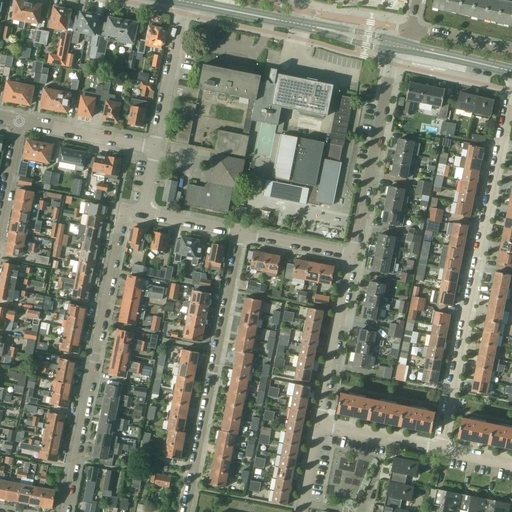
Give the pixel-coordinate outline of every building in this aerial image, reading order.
[(19,27),(24,28),(29,3),(16,0),(13,19),(22,21),(21,23),(20,23),(19,27)] [(511,27),(511,5),(488,0),(434,0),(433,9),(511,27)] [(29,3),(24,28),(29,29),(30,25),(28,25),(29,22),(38,24),(42,5),(29,3)] [(65,66),(67,59),(67,58),(69,46),(72,34),(69,33),(71,23),(68,23),(70,11),(67,10),(66,8),(59,7),(58,9),(54,8),(50,27),(62,29),(57,56),(49,54),(47,63),(65,67),(65,66)] [(79,32),(86,33),(90,13),(85,12),(84,13),(81,13),(80,18),(77,17),(72,42),(77,43),(79,32)] [(90,13),(86,33),(93,34),(89,59),(95,60),(98,47),(96,47),(101,22),(98,21),(99,16),(95,16),(95,14),(90,13)] [(106,38),(119,41),(123,21),(109,18),(109,23),(103,22),(98,47),(95,60),(95,61),(104,63),(108,43),(105,43),(106,38)] [(123,21),(119,41),(118,45),(125,46),(125,42),(133,43),(137,23),(123,21)] [(162,28),(148,26),(146,40),(149,41),(148,46),(161,49),(162,45),(165,44),(167,31),(164,31),(162,28)] [(4,27),(2,38),(9,39),(10,39),(12,29),(4,27)] [(34,43),(40,44),(43,32),(36,30),(34,43)] [(43,32),(40,44),(46,45),(49,33),(43,32)] [(140,41),(137,53),(143,54),(146,42),(140,41)] [(137,53),(130,51),(127,68),(133,69),(137,53)] [(68,55),(66,67),(72,68),(74,56),(68,55)] [(160,68),(162,57),(155,56),(153,67),(160,68)] [(33,82),(40,83),(43,68),(43,63),(36,62),(33,73),(35,74),(33,82)] [(252,121),(252,119),(256,101),(260,82),(261,76),(254,75),(246,73),(225,69),(218,68),(203,65),(198,89),(249,100),(245,120),(252,121)] [(43,68),(40,83),(46,84),(49,69),(43,68)] [(265,83),(260,82),(256,101),(252,119),(252,121),(277,126),(281,108),(298,112),(298,113),(298,114),(299,114),(299,115),(300,115),(300,116),(301,116),(302,116),(319,120),(320,120),(321,120),(322,119),(323,119),(323,118),(324,118),(324,117),(325,116),(325,115),(327,116),(333,86),(317,83),(317,81),(307,79),(307,81),(291,78),(277,75),(277,76),(276,76),(277,71),(271,69),(268,81),(265,83)] [(4,100),(16,102),(20,85),(13,84),(13,80),(8,79),(4,100)] [(77,91),(79,82),(72,80),(71,90),(77,91)] [(20,85),(16,102),(30,105),(34,84),(28,83),(21,81),(20,85)] [(141,96),(148,97),(149,91),(152,91),(153,84),(141,82),(139,89),(142,90),(141,96)] [(445,90),(410,82),(406,101),(407,101),(404,114),(412,116),(414,102),(441,108),(439,118),(446,119),(449,104),(443,103),(445,90)] [(104,86),(102,96),(101,101),(106,102),(103,119),(117,122),(121,100),(115,99),(115,96),(109,95),(111,84),(105,83),(104,86)] [(102,96),(104,86),(97,85),(95,94),(102,96)] [(41,107),(54,110),(57,92),(50,91),(51,87),(45,86),(41,107)] [(57,92),(54,110),(66,112),(70,91),(58,89),(57,92)] [(456,108),(473,112),(476,97),(460,93),(456,108)] [(89,99),(82,97),(79,114),(91,117),(96,96),(90,95),(89,99)] [(338,96),(329,144),(342,147),(343,147),(353,99),(338,96)] [(476,97),(473,112),(490,116),(493,101),(476,97)] [(187,143),(194,104),(180,102),(173,141),(187,143)] [(138,103),(137,108),(132,107),(129,124),(142,127),(145,109),(144,109),(144,104),(138,103)] [(456,124),(449,123),(446,137),(453,138),(456,124)] [(249,136),(242,135),(218,130),(214,150),(214,151),(245,157),(249,136)] [(486,137),(472,134),(470,142),(484,144),(486,137)] [(320,204),(332,206),(340,163),(339,163),(342,147),(329,144),(282,135),(273,178),(269,177),(268,181),(266,181),(263,196),(306,205),(306,204),(319,207),(320,204)] [(396,152),(412,155),(414,142),(398,139),(396,152)] [(442,146),(449,148),(451,140),(444,139),(442,146)] [(27,141),(23,162),(29,163),(29,162),(36,163),(36,160),(40,143),(27,141)] [(481,161),(483,149),(469,146),(469,144),(464,142),(462,150),(468,151),(466,158),(481,161)] [(36,160),(36,163),(43,164),(42,166),(48,167),(52,146),(40,143),(36,160)] [(86,153),(61,148),(58,163),(76,166),(75,171),(83,172),(86,153)] [(394,163),(410,166),(412,155),(396,152),(394,163)] [(429,158),(436,160),(438,153),(430,152),(429,158)] [(448,154),(441,153),(438,164),(445,166),(448,154)] [(93,171),(105,174),(108,157),(96,154),(93,171)] [(213,211),(228,214),(232,193),(231,193),(232,187),(239,188),(244,161),(217,155),(210,189),(188,184),(184,205),(199,208),(199,207),(213,210),(213,211)] [(104,178),(116,180),(121,159),(108,157),(105,174),(104,178)] [(459,168),(464,169),(478,172),(481,161),(466,158),(461,157),(459,168)] [(408,174),(410,166),(394,163),(391,175),(412,179),(413,175),(408,174)] [(438,164),(436,175),(443,176),(445,166),(438,164)] [(462,180),(476,183),(478,172),(464,169),(462,180)] [(45,171),(42,184),(49,185),(52,173),(52,172),(45,171)] [(59,174),(52,173),(49,185),(57,187),(59,174)] [(31,188),(32,179),(20,177),(19,185),(31,188)] [(80,180),(77,195),(83,196),(86,181),(80,180)] [(165,192),(175,194),(177,182),(167,180),(165,192)] [(418,180),(416,186),(430,189),(432,183),(424,182),(418,180)] [(459,192),(474,195),(476,183),(462,180),(459,192)] [(430,189),(416,186),(415,194),(429,197),(430,189)] [(386,199),(402,202),(406,203),(408,197),(403,196),(405,190),(389,187),(386,199)] [(18,189),(16,200),(34,204),(34,199),(33,199),(34,192),(18,189)] [(173,202),(175,194),(165,192),(163,201),(173,202)] [(474,195),(459,192),(457,203),(472,206),(474,195)] [(61,200),(62,195),(47,193),(46,197),(53,198),(52,200),(58,201),(59,199),(61,200)] [(384,211),(400,214),(402,202),(386,199),(384,211)] [(33,207),(34,204),(16,200),(14,211),(30,215),(31,207),(33,207)] [(106,207),(86,203),(83,215),(88,216),(104,219),(106,207)] [(469,218),(472,206),(457,203),(455,215),(469,218)] [(246,208),(237,207),(235,218),(244,219),(246,208)] [(430,208),(429,214),(442,217),(443,210),(430,208)] [(29,220),(30,215),(14,211),(12,222),(42,228),(43,221),(36,220),(35,221),(29,220)] [(400,214),(384,211),(381,223),(397,226),(402,227),(405,215),(400,214)] [(429,214),(427,221),(434,222),(441,223),(442,217),(429,214)] [(88,216),(86,227),(102,230),(104,219),(88,216)] [(40,235),(42,228),(12,222),(10,233),(26,236),(27,230),(34,231),(33,234),(40,235)] [(451,235),(465,238),(467,227),(453,224),(451,235)] [(102,230),(86,227),(80,226),(78,237),(84,238),(100,242),(102,230)] [(408,235),(421,237),(422,231),(409,228),(408,235)] [(511,230),(504,228),(501,240),(511,242),(511,230)] [(145,231),(133,229),(130,243),(136,244),(135,250),(142,251),(144,239),(143,239),(145,231)] [(10,233),(7,243),(24,246),(26,236),(10,233)] [(167,235),(155,233),(152,249),(158,251),(158,254),(163,255),(164,249),(166,249),(166,245),(165,243),(167,235)] [(377,247),(393,250),(395,238),(379,235),(377,247)] [(420,243),(421,237),(408,235),(406,241),(411,242),(420,243)] [(451,235),(448,246),(463,249),(465,238),(451,235)] [(84,238),(81,250),(97,253),(100,242),(84,238)] [(187,256),(190,240),(183,238),(182,241),(178,240),(175,253),(176,254),(175,261),(180,262),(181,255),(187,256)] [(198,241),(190,240),(187,256),(193,257),(192,264),(197,265),(198,258),(200,258),(202,244),(198,244),(198,241)] [(511,242),(501,240),(499,252),(511,254),(511,242)] [(410,247),(409,253),(410,253),(413,254),(415,254),(417,255),(420,243),(411,242),(410,247)] [(24,246),(7,243),(5,253),(21,257),(23,251),(37,253),(38,249),(32,248),(24,246)] [(220,268),(221,264),(225,247),(212,244),(209,260),(206,259),(205,268),(211,269),(212,267),(220,268)] [(62,246),(60,246),(55,245),(52,257),(59,259),(62,246)] [(463,249),(448,246),(442,245),(440,257),(460,261),(463,249)] [(374,258),(390,262),(393,250),(377,247),(374,258)] [(81,250),(79,262),(95,265),(97,253),(81,250)] [(251,269),(264,272),(267,255),(254,252),(251,269)] [(511,267),(511,254),(499,252),(496,264),(511,267)] [(280,257),(267,255),(264,272),(263,275),(276,278),(280,257)] [(37,256),(36,263),(48,266),(49,258),(37,256)] [(460,261),(440,257),(438,268),(444,269),(458,272),(460,261)] [(395,262),(390,262),(374,258),(372,271),(392,275),(395,262)] [(293,277),(305,280),(309,263),(296,260),(295,266),(288,265),(285,279),(292,280),(293,277)] [(77,274),(93,277),(95,265),(79,262),(77,274)] [(13,277),(17,278),(18,272),(19,266),(3,263),(1,275),(13,278),(13,277)] [(321,265),(309,263),(305,280),(318,282),(321,265)] [(133,265),(131,273),(141,275),(143,268),(143,267),(133,265)] [(321,265),(318,282),(331,285),(334,268),(321,265)] [(155,277),(165,279),(167,268),(161,267),(160,271),(156,270),(155,277)] [(167,267),(167,268),(165,279),(171,281),(173,268),(167,267)] [(143,268),(141,275),(155,277),(156,270),(143,268)] [(444,269),(442,280),(456,283),(458,272),(444,269)] [(199,286),(201,273),(193,272),(191,285),(199,286)] [(129,276),(126,288),(163,295),(164,289),(165,288),(149,285),(148,288),(143,287),(145,280),(141,279),(141,275),(131,273),(130,277),(129,276)] [(494,276),(492,285),(508,289),(511,289),(511,283),(509,283),(510,276),(495,273),(494,276)] [(61,277),(60,282),(65,283),(75,285),(90,288),(93,277),(77,274),(76,276),(76,280),(61,277)] [(402,274),(401,281),(409,283),(410,282),(410,279),(411,276),(402,274)] [(13,278),(1,275),(0,280),(0,287),(11,289),(15,290),(17,278),(13,277),(13,278)] [(210,288),(211,281),(201,279),(200,286),(210,288)] [(25,280),(24,284),(42,288),(42,283),(25,280)] [(454,295),(456,283),(442,280),(439,292),(454,295)] [(246,289),(260,292),(261,284),(248,281),(246,289)] [(90,288),(75,285),(65,283),(60,282),(59,288),(64,289),(64,288),(74,290),(72,297),(88,300),(90,288)] [(367,294),(383,298),(385,285),(369,282),(367,294)] [(177,300),(180,285),(172,284),(169,299),(177,300)] [(508,289),(492,285),(490,297),(506,300),(508,289)] [(11,289),(0,287),(0,299),(13,302),(15,290),(11,289)] [(192,296),(191,303),(208,306),(211,294),(193,291),(194,288),(188,287),(187,295),(192,296)] [(162,301),(163,295),(126,288),(124,299),(140,302),(141,296),(148,297),(148,298),(162,301)] [(294,302),(301,303),(303,292),(296,291),(294,302)] [(454,295),(439,292),(434,291),(432,302),(451,306),(454,295)] [(365,306),(381,309),(388,311),(389,306),(384,304),(383,306),(381,306),(383,298),(367,294),(365,306)] [(330,298),(315,295),(314,302),(328,305),(330,298)] [(50,302),(51,298),(46,297),(43,311),(50,312),(52,302),(50,302)] [(410,303),(424,306),(425,299),(416,297),(412,297),(411,297),(410,303)] [(506,300),(490,297),(488,309),(503,312),(506,300)] [(245,298),(243,311),(259,315),(262,301),(245,298)] [(122,311),(144,315),(145,311),(139,309),(140,302),(124,299),(122,311)] [(406,302),(400,301),(398,313),(406,314),(408,303),(406,302)] [(208,306),(191,303),(184,302),(183,307),(190,308),(188,315),(206,318),(208,306)] [(423,312),(424,306),(410,303),(407,319),(415,321),(417,311),(423,312)] [(64,316),(84,320),(87,308),(70,304),(68,312),(60,310),(59,315),(60,315),(64,316)] [(379,317),(381,309),(365,306),(362,318),(381,322),(382,318),(379,317)] [(0,308),(0,318),(13,321),(15,311),(0,308)] [(306,320),(321,323),(324,311),(309,308),(306,320)] [(27,318),(40,320),(41,312),(34,310),(29,309),(27,318)] [(485,321),(501,324),(503,312),(488,309),(485,321)] [(144,315),(122,311),(120,322),(136,325),(137,318),(143,320),(144,315)] [(240,325),(256,328),(259,315),(243,311),(240,325)] [(433,324),(447,327),(449,316),(435,313),(433,324)] [(188,315),(186,327),(204,330),(206,318),(188,315)] [(66,321),(65,328),(82,331),(84,320),(64,316),(63,321),(64,321),(66,321)] [(13,321),(0,318),(0,329),(9,331),(11,331),(13,321)] [(407,319),(405,330),(412,332),(415,321),(407,319)] [(304,332),(319,335),(321,323),(306,320),(304,332)] [(388,330),(402,332),(404,322),(396,320),(396,324),(390,323),(388,330)] [(501,324),(485,321),(483,332),(499,336),(501,324)] [(41,323),(39,335),(45,336),(47,325),(41,323)] [(431,336),(445,339),(447,327),(433,324),(431,336)] [(238,338),(254,341),(256,328),(240,325),(238,338)] [(202,342),(204,330),(186,327),(184,339),(202,342)] [(82,331),(65,328),(64,334),(61,334),(60,339),(80,343),(82,331)] [(33,332),(25,330),(23,339),(28,339),(35,341),(36,341),(38,333),(33,332)] [(118,330),(116,341),(146,347),(147,343),(133,340),(135,333),(118,330)] [(357,342),(374,345),(380,346),(381,341),(375,340),(376,333),(360,330),(357,342)] [(401,339),(402,332),(388,330),(387,336),(401,339)] [(405,330),(403,342),(410,343),(410,342),(416,343),(417,338),(411,337),(412,332),(405,330)] [(302,344),(317,347),(319,335),(304,332),(302,344)] [(496,347),(501,348),(503,336),(499,336),(483,332),(480,344),(496,347)] [(428,347),(443,350),(445,339),(431,336),(428,347)] [(235,351),(251,354),(254,341),(238,338),(235,351)] [(78,354),(80,343),(60,339),(59,344),(62,344),(61,351),(78,354)] [(145,352),(146,347),(116,341),(114,352),(130,355),(132,349),(145,352)] [(374,345),(357,342),(355,354),(371,357),(374,345)] [(403,342),(401,351),(408,352),(410,343),(403,342)] [(48,345),(38,343),(36,350),(47,352),(48,345)] [(299,355),(314,358),(317,347),(302,344),(299,355)] [(496,347),(480,344),(478,356),(494,359),(496,347)] [(443,350),(428,347),(426,358),(440,361),(443,350)] [(0,350),(0,362),(4,364),(4,363),(10,364),(11,357),(16,358),(17,353),(10,352),(6,351),(0,350)] [(183,350),(181,363),(197,367),(200,353),(183,350)] [(251,354),(235,351),(235,352),(237,352),(234,365),(251,368),(253,355),(251,354)] [(49,369),(54,370),(74,374),(76,362),(59,359),(58,366),(37,362),(38,353),(36,352),(33,366),(43,368),(49,369)] [(112,364),(142,370),(143,365),(129,362),(130,355),(114,352),(112,364)] [(371,357),(355,354),(353,366),(369,369),(371,357)] [(297,367),(312,370),(314,358),(299,355),(297,367)] [(476,368),(492,371),(497,372),(498,365),(493,364),(494,359),(478,356),(476,368)] [(440,361),(426,358),(424,370),(438,372),(440,361)] [(197,367),(181,363),(178,377),(194,380),(197,367)] [(142,370),(112,364),(110,375),(126,378),(127,372),(141,374),(140,375),(151,377),(152,372),(142,370)] [(232,379),(248,382),(251,368),(234,365),(232,379)] [(406,380),(408,367),(398,365),(396,378),(406,380)] [(310,382),(312,370),(297,367),(295,379),(310,382)] [(383,378),(390,380),(392,369),(385,367),(383,378)] [(492,371),(476,368),(473,379),(489,383),(492,371)] [(438,372),(424,370),(419,369),(418,372),(423,373),(421,381),(436,384),(438,372)] [(56,376),(55,382),(72,385),(74,374),(54,370),(53,375),(56,376)] [(27,376),(16,374),(17,373),(9,371),(7,376),(13,378),(18,381),(17,386),(18,386),(24,388),(27,376)] [(156,373),(153,386),(160,387),(163,374),(156,373)] [(194,380),(178,377),(175,390),(192,393),(194,380)] [(229,392),(246,395),(248,382),(232,379),(229,392)] [(487,395),(489,383),(473,379),(471,391),(487,395)] [(29,389),(34,390),(35,383),(28,382),(27,389),(29,389)] [(72,385),(55,382),(53,389),(51,389),(50,393),(69,397),(72,385)] [(293,396),(308,399),(310,387),(295,384),(293,396)] [(119,400),(124,401),(131,402),(132,398),(120,396),(122,388),(107,385),(105,397),(119,400)] [(134,395),(146,397),(147,390),(135,388),(134,395)] [(32,398),(34,390),(29,389),(26,403),(37,405),(38,400),(32,398)] [(173,403),(189,407),(192,393),(175,390),(173,403)] [(227,405),(243,408),(246,395),(229,392),(227,405)] [(67,408),(69,397),(50,393),(49,398),(51,399),(50,405),(67,408)] [(435,413),(341,394),(337,414),(431,433),(435,413)] [(291,408),(306,411),(308,399),(293,396),(291,408)] [(103,409),(117,412),(119,400),(105,397),(103,409)] [(170,417),(186,420),(189,407),(173,403),(170,417)] [(38,408),(26,405),(25,411),(37,413),(38,408)] [(224,418),(240,422),(243,408),(227,405),(224,418)] [(134,416),(141,417),(143,408),(135,407),(134,416)] [(288,420),(303,423),(306,411),(291,408),(288,420)] [(100,421),(127,426),(128,421),(116,418),(117,412),(103,409),(100,421)] [(44,424),(63,428),(66,416),(49,413),(47,420),(45,420),(44,424)] [(186,420),(170,417),(167,430),(169,431),(186,434),(186,433),(184,433),(186,420)] [(238,435),(240,422),(224,418),(222,432),(219,431),(219,432),(236,435),(238,435)] [(511,429),(461,419),(457,439),(511,449),(511,429)] [(286,432),(301,435),(303,423),(288,420),(286,432)] [(126,431),(127,426),(100,421),(98,434),(112,436),(113,431),(119,432),(119,430),(126,431)] [(45,429),(44,436),(61,440),(63,428),(44,424),(43,429),(45,429)] [(9,430),(8,438),(15,439),(15,437),(16,432),(9,430)] [(167,444),(183,447),(186,434),(169,431),(167,444)] [(217,445),(233,448),(236,435),(219,432),(217,445)] [(284,443),(299,446),(301,435),(286,432),(284,443)] [(96,445),(110,448),(112,436),(98,434),(96,445)] [(61,440),(44,436),(43,443),(29,440),(28,445),(34,446),(39,447),(59,451),(61,440)] [(6,453),(12,454),(13,449),(14,442),(6,441),(5,447),(7,448),(6,453)] [(281,455),(296,458),(299,446),(284,443),(281,455)] [(181,461),(183,447),(167,444),(164,457),(181,461)] [(110,448),(96,445),(93,458),(100,459),(99,465),(112,467),(113,461),(114,454),(121,456),(122,450),(115,449),(110,448)] [(214,458),(230,461),(233,448),(217,445),(214,458)] [(57,462),(59,451),(39,447),(38,451),(41,452),(40,459),(57,462)] [(279,467),(294,470),(296,458),(281,455),(279,467)] [(211,471),(228,474),(230,461),(214,458),(211,471)] [(389,482),(405,485),(407,475),(416,477),(419,463),(394,458),(389,482)] [(96,482),(98,469),(88,467),(87,474),(86,480),(96,482)] [(277,479),(292,482),(294,470),(279,467),(277,479)] [(108,471),(104,490),(112,492),(115,472),(108,471)] [(225,488),(228,474),(211,471),(209,485),(225,488)] [(133,474),(132,483),(139,484),(141,484),(142,475),(133,474)] [(44,489),(45,484),(46,476),(41,475),(39,488),(33,487),(30,505),(41,507),(44,489)] [(171,478),(157,476),(155,484),(169,487),(171,478)] [(21,485),(18,502),(30,505),(33,487),(34,481),(26,480),(22,479),(21,485)] [(274,491),(289,494),(292,482),(277,479),(274,491)] [(0,498),(6,500),(9,483),(0,480),(0,498)] [(414,487),(405,485),(389,482),(385,507),(400,510),(402,500),(412,502),(412,499),(413,492),(414,487)] [(18,502),(21,485),(9,483),(6,500),(18,502)] [(56,491),(44,489),(41,507),(53,509),(56,491)] [(430,489),(427,504),(433,505),(436,491),(430,489)] [(458,511),(459,510),(458,510),(461,494),(437,489),(436,491),(433,505),(444,507),(442,511),(458,511)] [(287,506),(289,494),(274,491),(272,503),(287,506)] [(458,510),(459,510),(468,511),(482,511),(486,499),(461,494),(458,510)] [(116,509),(118,498),(111,496),(109,507),(116,509)] [(126,511),(128,500),(121,499),(119,509),(126,511)] [(509,511),(511,505),(486,499),(482,511),(509,511)] [(90,511),(92,508),(92,504),(86,503),(84,511),(90,511)]
